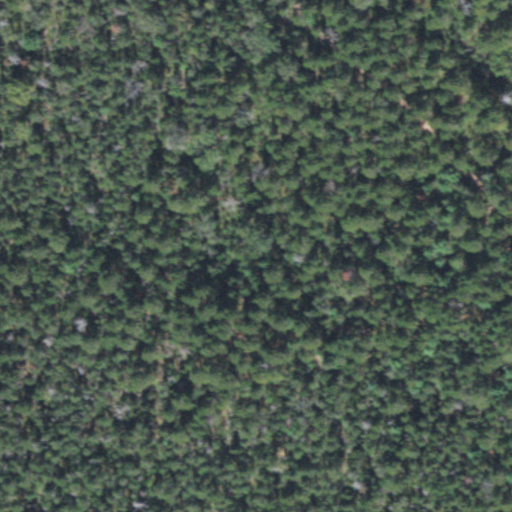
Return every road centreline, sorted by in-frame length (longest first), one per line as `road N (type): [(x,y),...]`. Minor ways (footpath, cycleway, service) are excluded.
road 1 (track): [(307,0),(335,42),(451,143),(488,196)]
road 2 (track): [(511,265),(488,196),(511,142)]
